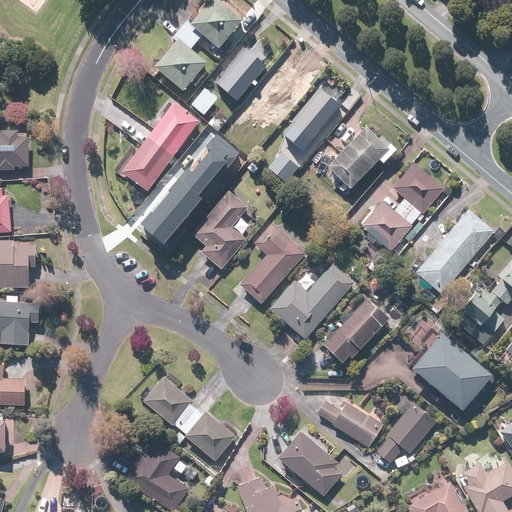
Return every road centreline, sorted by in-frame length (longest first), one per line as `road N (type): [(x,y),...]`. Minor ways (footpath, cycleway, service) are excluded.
road 1 (residential): [(140,0),(96,64),(75,139),(87,233),(124,304)]
road 2 (tertiary): [(464,148),(289,0)]
road 3 (residential): [(124,304),(182,322),(257,377)]
road 4 (residential): [(124,304),(83,404),(79,434)]
road 5 (tertiary): [(407,0),(511,85)]
